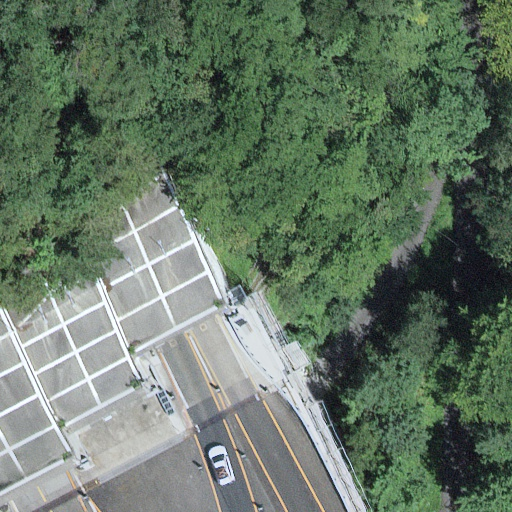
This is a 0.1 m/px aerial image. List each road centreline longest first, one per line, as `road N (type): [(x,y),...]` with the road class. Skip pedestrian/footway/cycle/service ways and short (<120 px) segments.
road 1 (motorway): [(274,511),(182,323),(5,0)]
road 2 (track): [(461,108),(322,374),(214,511)]
